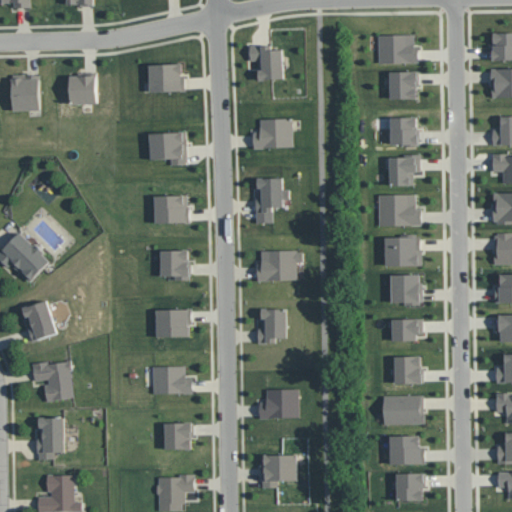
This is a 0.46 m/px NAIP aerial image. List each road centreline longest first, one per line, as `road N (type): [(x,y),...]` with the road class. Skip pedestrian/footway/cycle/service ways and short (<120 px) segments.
road 1 (residential): [(227,511),(218,0)]
road 2 (residential): [(462,0),(469,511)]
road 3 (residential): [(0,42),(111,37),(287,0)]
